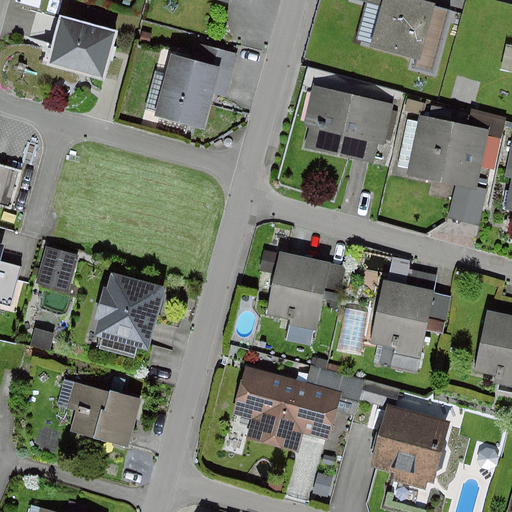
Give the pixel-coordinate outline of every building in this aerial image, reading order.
[(442,0),(387,0),(376,46),(428,59),(442,0)] [(121,26),(67,14),(57,60),(110,72),(121,26)] [(228,62),(179,50),(165,111),(214,123),(228,62)] [(167,74),(157,72),(151,105),(161,107),(167,74)] [(403,101),(319,83),(306,147),(389,164),(403,101)] [(496,125),(427,110),(415,167),(483,182),(496,125)] [(0,271),(8,241),(0,239),(0,271)] [(86,256),(56,248),(46,286),(76,295),(86,256)] [(340,263),(287,250),(272,312),(325,325),(331,299),(340,263)] [(354,266),(340,263),(331,299),(345,303),(354,266)] [(172,286),(119,272),(102,332),(155,346),(172,286)] [(443,289),(392,276),(376,338),(427,351),(433,327),(443,289)] [(460,293),(443,289),(433,327),(450,332),(460,293)] [(348,306),(348,328),(364,328),(364,306),(348,306)] [(511,378),(511,313),(495,311),(484,373),(511,378)] [(302,452),(309,429),(329,435),(342,393),(250,365),(237,407),(255,412),(248,436),(302,452)] [(153,404),(89,386),(78,430),(141,447),(153,404)] [(440,489),(460,422),(390,401),(370,468),(440,489)]
